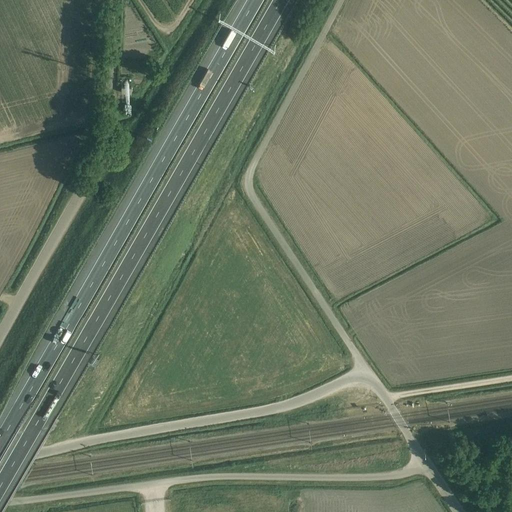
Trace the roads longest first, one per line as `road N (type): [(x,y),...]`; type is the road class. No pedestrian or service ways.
road 1 (motorway): [(0,487),(281,0)]
road 2 (motorway): [(255,0),(0,444)]
road 3 (unclassified): [(365,372),(247,183),(341,0)]
road 4 (unclassified): [(0,504),(203,479),(385,477),(424,462)]
road 5 (unclassified): [(0,457),(277,410),(365,372)]
road 6 (unclassified): [(0,342),(106,140),(112,0)]
road 7 (track): [(511,379),(386,398)]
